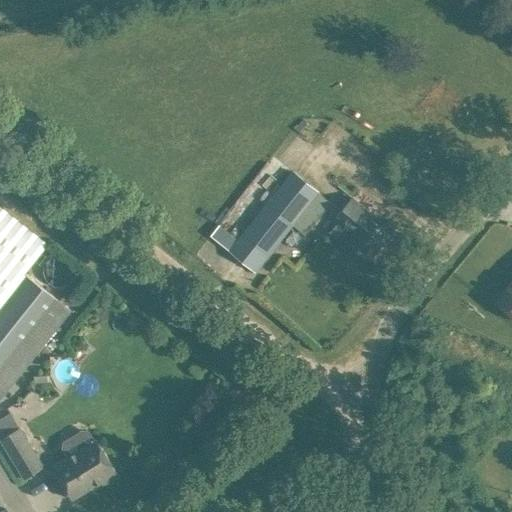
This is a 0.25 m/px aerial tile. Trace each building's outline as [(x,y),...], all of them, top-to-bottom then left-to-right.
[(212,232),(230,248),(255,268),(318,189),(293,169),(237,239),(219,224),(212,232)] [(339,217),(341,218),(330,232),(345,244),(348,241),(369,258),(389,234),(351,203),(339,217)] [(0,386),(6,391),(71,309),(59,299),(25,273),(49,243),(0,204),(0,386)] [(511,279),(495,300),(511,314),(511,279)] [(44,466),(20,427),(10,411),(0,417),(0,436),(25,478),(44,466)] [(63,447),(68,456),(53,466),(72,498),(92,486),(91,484),(102,478),(105,483),(119,475),(97,439),(95,440),(89,431),(83,428),(64,441),(63,447)]
